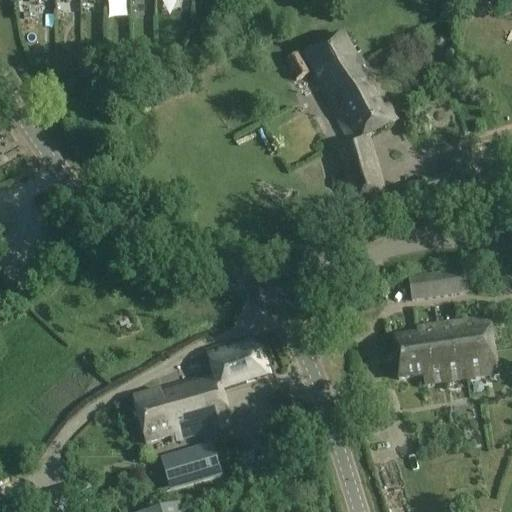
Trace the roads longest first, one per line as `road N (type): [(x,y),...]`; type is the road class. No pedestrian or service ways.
road 1 (tertiary): [(263,299),(73,184),(0,87)]
road 2 (unclassified): [(263,299),(396,247),(511,241)]
road 3 (tertiary): [(359,511),(328,385),(263,299)]
